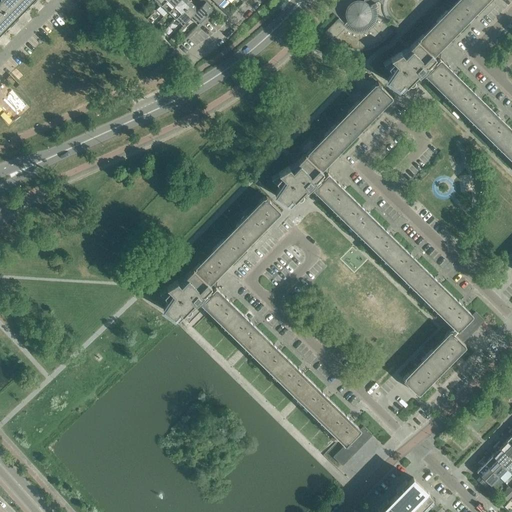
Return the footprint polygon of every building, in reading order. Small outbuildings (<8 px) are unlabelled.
[(0,0),(0,32),(2,30),(0,28),(3,25),(5,27),(14,18),(12,16),(14,14),(17,16),(25,7),(23,5),(26,2),(28,4),(31,0),(0,0)] [(165,0),(161,4),(168,11),(179,0),(165,0)] [(179,0),(168,11),(175,18),(191,2),(188,0),(179,0)] [(191,2),(175,18),(183,25),(190,18),(190,17),(206,2),(207,0),(199,0),(197,2),(197,5),(195,7),(191,2)] [(382,4),(377,0),(366,0),(364,2),(363,1),(362,1),(361,1),(359,1),(357,1),(355,1),(354,1),(352,2),(351,3),(350,4),(349,5),(348,6),(347,7),(347,8),(346,10),(346,11),(346,12),(346,13),(346,14),(346,16),(346,17),(347,18),(347,19),(348,20),(345,24),(338,18),(326,30),(334,39),(336,40),(337,41),(339,42),(340,44),(342,44),(345,46),(346,46),(348,47),(350,48),(353,48),(354,48),(356,49),(359,49),(361,49),(363,48),(366,48),(369,47),(371,46),(373,45),(375,45),(377,43),(379,41),(382,40),(392,30),(386,24),(391,18),(388,14),(387,10),(386,6),(382,6),(382,4)] [(470,17),(480,7),(472,0),(457,0),(447,11),(448,12),(443,17),(456,31),(467,20),(468,21),(471,18),(470,17)] [(213,9),(206,2),(190,17),(190,18),(198,25),(213,9)] [(447,40),(456,31),(443,17),(438,22),(437,22),(423,35),(424,36),(420,41),(419,40),(418,40),(418,41),(421,44),(421,43),(434,56),(435,55),(433,54),(439,48),(443,44),(444,45),(448,42),(447,40)] [(393,28),(397,24),(393,19),(389,23),(393,28)] [(427,73),(431,77),(433,78),(446,65),(439,58),(440,57),(440,50),(439,48),(433,54),(435,55),(434,56),(421,43),(421,44),(418,41),(418,40),(417,39),(409,46),(411,48),(404,55),(401,52),(401,51),(390,58),(391,58),(393,60),(389,65),(388,65),(392,72),(387,79),(387,78),(386,79),(401,90),(407,83),(411,87),(415,83),(426,73),(427,73)] [(445,91),(450,96),(464,82),(446,65),(433,78),(431,77),(431,78),(444,91),(445,91)] [(359,102),(354,107),(368,121),(378,111),(379,112),(382,109),(381,107),(392,96),(380,85),(381,84),(378,82),(377,83),(378,84),(373,89),(372,88),(359,101),(359,102)] [(488,106),(464,82),(450,96),(456,101),(455,102),(468,115),(469,114),(474,119),(488,106)] [(511,129),(498,115),(488,106),(474,119),(479,124),(479,125),(493,139),(493,138),(499,143),(511,129)] [(336,126),(331,131),(345,144),(355,134),(356,136),(359,133),(358,131),(368,121),(354,107),(349,112),(335,125),(336,126)] [(511,129),(499,143),(504,148),(503,149),(511,157),(511,129)] [(334,155),(345,144),(331,131),(326,136),(325,135),(319,142),(312,149),(313,150),(308,155),(307,154),(306,155),(308,158),(309,157),(322,170),(321,169),(327,163),(331,158),(332,160),(336,156),(334,155)] [(315,186),(320,191),(320,192),(333,178),(328,173),(329,172),(329,164),(327,163),(321,169),(322,170),(309,157),(308,158),(306,155),(305,153),(297,161),(299,163),(293,170),(289,166),(278,172),(279,173),(281,175),(277,180),(276,179),(276,180),(280,187),(275,193),(275,194),(290,204),(296,197),(300,201),(304,198),(315,186)] [(333,205),(338,209),(352,196),(333,178),(320,192),(320,191),(319,192),(332,206),(333,205)] [(247,216),(242,221),(256,235),(266,224),(268,226),(271,222),(270,221),(280,210),(268,199),(269,198),(266,196),(265,197),(266,198),(261,202),(260,202),(247,215),(247,216)] [(376,220),(352,196),(338,209),(344,215),(343,216),(356,229),(357,228),(362,233),(376,220)] [(400,243),(386,229),(376,220),(362,233),(368,238),(367,239),(380,253),(381,252),(386,257),(400,243)] [(246,245),(256,235),(242,221),(237,226),(223,239),(224,240),(219,245),(233,259),(243,248),(244,250),(247,246),(246,245)] [(424,267),(400,243),(386,257),(392,262),(391,263),(405,276),(410,280),(424,267)] [(222,269),(226,265),(233,259),(219,245),(214,250),(213,250),(200,263),(200,264),(196,269),(195,268),(194,269),(197,272),(210,284),(211,284),(209,283),(215,277),(219,272),(221,274),(224,270),(222,269)] [(216,279),(215,277),(209,283),(211,284),(210,284),(197,272),(194,269),(193,267),(185,275),(187,277),(181,284),(177,280),(166,286),(167,287),(169,289),(165,294),(164,293),(168,301),(163,307),(163,308),(178,318),(184,311),(188,315),(192,311),(192,312),(192,311),(203,300),(207,305),(208,305),(221,292),(216,287),(217,286),(216,279)] [(448,291),(434,277),(424,267),(410,280),(416,286),(415,287),(429,300),(429,299),(434,304),(448,291)] [(472,314),(448,291),(434,304),(439,309),(439,310),(452,323),(453,322),(458,327),(457,328),(462,324),(466,320),(471,316),(472,314)] [(221,319),(226,323),(239,310),(229,300),(230,300),(226,296),(226,297),(221,292),(208,305),(207,305),(207,306),(220,319),(221,319)] [(250,320),(239,310),(226,323),(231,329),(244,343),(245,342),(250,347),(264,334),(253,324),(254,323),(250,320)] [(475,311),(472,314),(471,316),(479,324),(484,320),(475,311)] [(475,329),(479,324),(471,316),(466,320),(475,329)] [(466,320),(462,324),(471,333),(475,329),(466,320)] [(466,337),(471,333),(462,324),(457,328),(466,337)] [(462,342),(466,337),(457,328),(453,333),(462,342)] [(433,350),(428,355),(442,369),(452,359),(455,356),(455,355),(465,345),(462,342),(453,333),(450,330),(450,331),(451,332),(446,336),(445,335),(432,349),(433,350)] [(274,344),(264,334),(250,347),(255,352),(255,353),(269,366),(274,371),(288,357),(277,347),(278,347),(274,344)] [(431,379),(442,369),(428,355),(423,361),(422,360),(409,373),(410,374),(405,379),(404,378),(403,379),(405,382),(406,381),(418,393),(428,383),(429,383),(432,380),(431,379)] [(293,389),(299,395),(312,381),(301,371),(302,371),(299,367),(298,368),(288,357),(274,371),(280,376),(279,377),(293,390),(293,389)] [(323,418),(336,405),(326,395),(326,394),(323,391),(322,391),(312,381),(299,395),(304,400),(303,401),(317,414),(318,413),(323,418)] [(346,415),(336,405),(323,418),(328,423),(327,424),(341,437),(342,437),(346,441),(345,442),(346,443),(350,439),(354,434),(359,430),(360,429),(350,418),(347,415),(346,415)] [(363,426),(360,429),(359,430),(367,439),(372,434),(363,426)] [(367,439),(359,430),(354,434),(363,443),(367,439)] [(363,443),(354,434),(350,439),(359,447),(363,443)] [(359,447),(350,439),(346,443),(355,451),(359,447)] [(496,444),(511,459),(511,444),(507,439),(502,444),(499,441),(496,444)] [(346,443),(342,447),(350,456),(355,451),(346,443)] [(506,469),(511,462),(511,459),(496,444),(493,447),(496,450),(492,455),(506,469)] [(342,447),(337,452),(346,460),(350,456),(342,447)] [(341,465),(346,460),(337,452),(333,456),(341,465)] [(481,459),(498,476),(506,469),(492,455),(487,459),(484,456),(481,459)] [(491,484),(498,476),(481,459),(478,462),(481,465),(476,471),(481,475),(489,483),(491,484)] [(476,479),(485,487),(489,483),(481,475),(476,479)] [(416,511),(432,496),(413,477),(378,511),(416,511)] [(506,500),(511,494),(511,489),(511,488),(509,487),(501,495),(506,500)]
